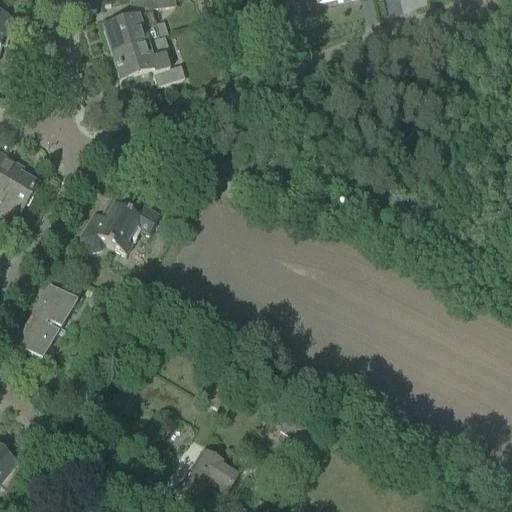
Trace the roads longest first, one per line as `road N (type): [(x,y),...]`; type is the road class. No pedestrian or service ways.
road 1 (residential): [(93,152),(486,0)]
road 2 (track): [(511,293),(343,216),(139,162)]
road 3 (residential): [(0,392),(163,511)]
road 4 (residential): [(0,299),(93,152)]
road 5 (residential): [(65,141),(52,0)]
